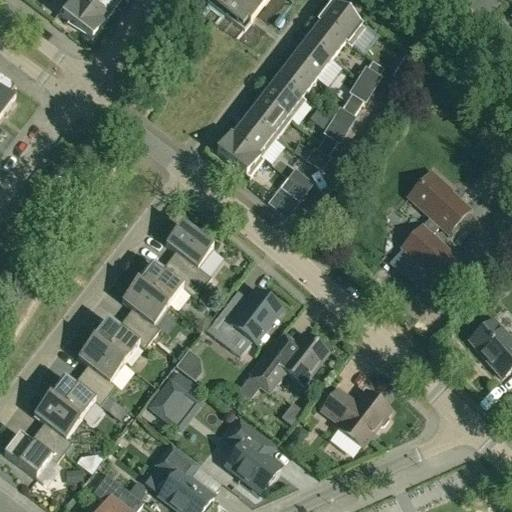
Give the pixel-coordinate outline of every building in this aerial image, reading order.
[(92,42),(106,24),(74,0),(71,0),(59,16),(92,42)] [(113,10),(118,3),(113,0),(74,0),(106,24),(115,12),(113,10)] [(211,0),(207,6),(244,34),(270,0),(211,0)] [(318,24),(352,49),(365,32),(332,6),(318,24)] [(351,50),(352,49),(318,24),(309,36),(311,37),(306,44),(331,64),(345,45),(351,50)] [(316,83),(331,64),(306,44),(300,51),(299,49),(289,61),(316,83)] [(402,85),(415,65),(405,59),(392,79),(402,85)] [(302,101),(316,83),(289,61),(279,74),(281,75),(276,82),(305,104),(306,104),(302,101)] [(379,81),(384,72),(372,65),(367,73),(379,81)] [(0,125),(15,106),(6,99),(15,87),(0,76),(0,125)] [(290,123),(305,104),(276,82),(271,89),(269,87),(259,100),(290,123)] [(358,113),(363,105),(352,97),(346,106),(358,113)] [(276,142),(290,123),(259,100),(250,112),(252,113),(247,120),(276,142)] [(353,121),(358,113),(346,106),(341,114),(353,121)] [(262,161),(276,142),(247,120),(242,127),(240,125),(230,137),(263,163),(264,162),(262,161)] [(250,181),(263,163),(230,137),(216,155),(250,181)] [(321,146),(332,154),(338,145),(326,138),(321,146)] [(327,162),(332,154),(321,146),(315,155),(327,162)] [(287,182),(306,196),(314,187),(295,172),(287,182)] [(440,287),(461,265),(432,238),(440,229),(447,236),(469,212),(451,196),(449,198),(441,191),(445,187),(432,175),(408,201),(430,220),(422,229),(401,252),(403,253),(439,287),(440,287)] [(299,206),(306,196),(287,182),(280,191),(299,206)] [(176,271),(202,290),(204,292),(211,282),(198,271),(213,252),(181,228),(165,248),(183,262),(176,271)] [(439,287),(403,253),(390,267),(427,300),(439,287)] [(202,290),(176,271),(169,280),(151,266),(136,286),(168,310),(182,292),(194,301),(202,290)] [(154,328),(168,310),(136,286),(121,305),(139,319),(132,328),(152,343),(160,333),(154,328)] [(239,335),(255,347),(281,313),(256,294),(239,316),(228,308),(207,335),(227,350),(239,335)] [(152,343),(132,328),(125,337),(107,323),(92,343),(124,367),(138,349),(144,353),(152,343)] [(511,344),(494,324),(488,329),(482,328),(476,334),(475,339),(469,345),(502,382),(511,372),(511,344)] [(284,336),(248,383),(267,398),(285,374),(304,389),(329,356),(303,337),(296,345),(284,336)] [(110,386),(124,367),(92,343),(77,362),(95,376),(88,385),(108,400),(116,390),(110,386)] [(204,378),(203,362),(189,352),(175,370),(197,387),(204,378)] [(108,400),(88,385),(81,394),(63,380),(48,400),(80,424),(94,406),(100,410),(108,400)] [(247,382),(237,395),(248,403),(258,391),(247,382)] [(188,398),(171,385),(149,414),(167,427),(188,398)] [(340,428),(337,432),(340,434),(339,438),(346,444),(350,442),(362,451),(379,429),(384,430),(389,423),(387,419),(391,414),(366,395),(356,407),(338,393),(321,414),(340,428)] [(66,443),(80,424),(48,400),(33,419),(51,433),(44,442),(64,457),(72,447),(66,443)] [(118,407),(108,400),(103,406),(113,414),(118,407)] [(274,451),(258,439),(239,424),(225,442),(238,453),(225,469),(261,496),(280,471),(266,460),(274,451)] [(299,428),(292,438),(301,446),(309,436),(299,428)] [(64,457),(44,442),(37,451),(19,437),(4,458),(36,482),(50,463),(56,467),(64,457)] [(188,481),(198,468),(173,449),(157,469),(173,481),(159,499),(175,511),(204,511),(213,500),(188,481)] [(83,474),(71,475),(72,487),(84,486),(83,474)] [(138,511),(143,507),(107,479),(93,496),(106,506),(101,511),(138,511)]
